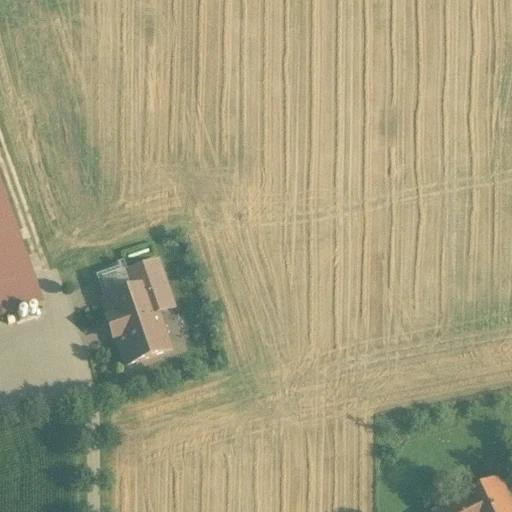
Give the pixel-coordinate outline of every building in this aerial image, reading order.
[(0,194),(0,319),(39,306),(0,194)] [(155,266),(125,276),(131,293),(144,289),(150,305),(167,299),(155,266)] [(131,293),(103,303),(109,322),(104,324),(111,342),(116,341),(125,369),(167,354),(150,305),(144,289),(131,293)] [(28,403),(32,413),(69,401),(66,391),(28,403)] [(27,405),(0,410),(0,421),(0,422),(30,415),(27,405)] [(511,511),(497,482),(437,511),(511,511)]
